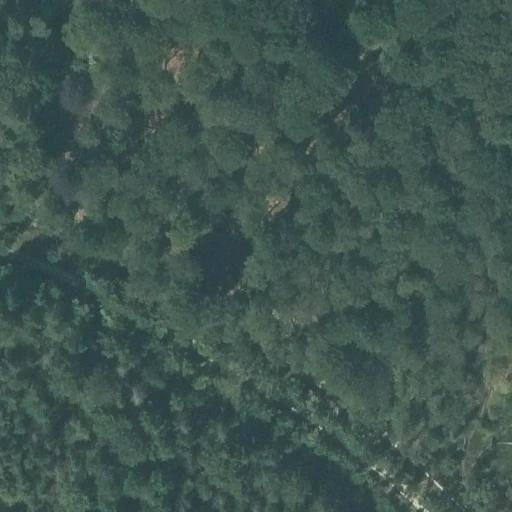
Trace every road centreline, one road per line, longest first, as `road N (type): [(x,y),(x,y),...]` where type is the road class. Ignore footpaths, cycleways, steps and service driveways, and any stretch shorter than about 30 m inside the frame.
road 1 (track): [(470,511),(393,438),(223,316),(67,230),(0,216)]
road 2 (track): [(431,511),(383,468),(220,360),(0,251)]
